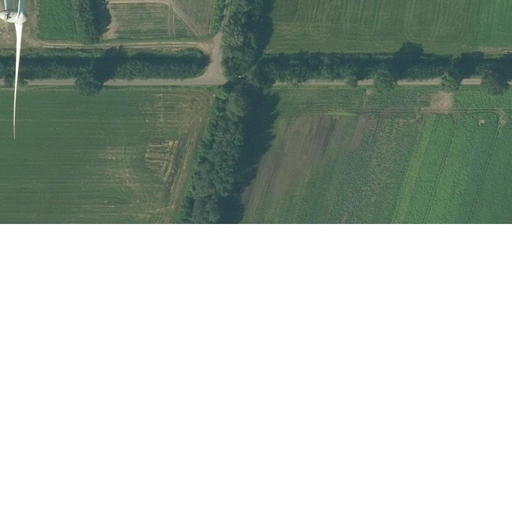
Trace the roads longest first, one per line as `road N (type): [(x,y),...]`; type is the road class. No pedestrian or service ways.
road 1 (unclassified): [(215,81),(511,81)]
road 2 (unclassified): [(0,82),(215,81)]
